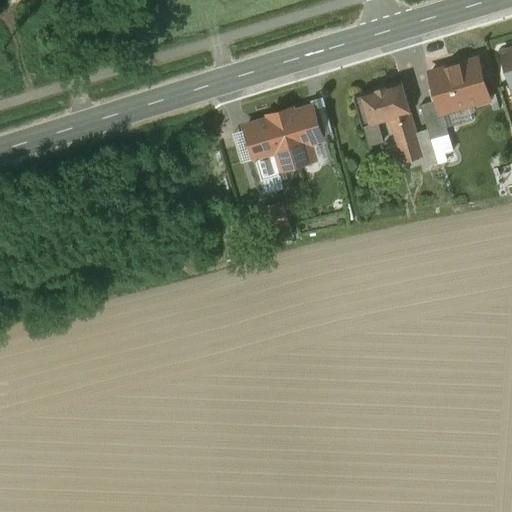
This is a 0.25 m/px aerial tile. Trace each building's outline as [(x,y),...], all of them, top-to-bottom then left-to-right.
[(511,49),(502,52),(511,87),(511,49)] [(479,59),(430,73),(438,100),(442,112),(443,112),(471,103),(472,106),(490,101),(489,98),(490,98),(479,59)] [(402,81),(362,93),(363,94),(355,97),(364,127),(390,119),(411,113),(402,81)] [(438,100),(421,105),(431,139),(450,134),(443,112),(442,112),(438,100)] [(313,106),(247,126),(256,159),(273,154),(278,171),(316,159),(313,146),(315,142),(323,139),(313,106)] [(411,113),(390,119),(403,163),(424,156),(411,113)] [(290,201),(260,210),(267,233),(291,226),(288,215),(294,213),(290,201)]
